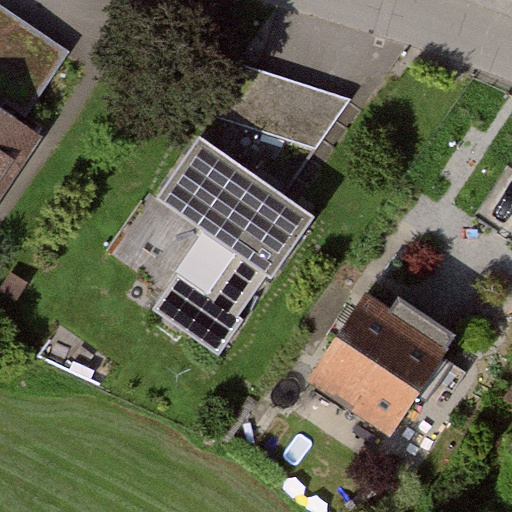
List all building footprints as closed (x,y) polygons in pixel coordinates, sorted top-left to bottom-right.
[(0,4),(0,103),(20,117),(70,53),(0,4)] [(190,111),(319,149),(351,100),(224,58),(190,111)] [(0,200),(45,134),(20,117),(0,103),(0,200)] [(319,216),(204,135),(161,195),(240,250),(271,273),(276,276),(319,216)] [(241,316),(271,273),(240,250),(206,294),(180,274),(156,307),(221,352),(246,320),(241,316)] [(442,346),(359,290),(304,371),(388,426),(442,346)] [(511,382),(503,397),(511,402),(511,382)]
